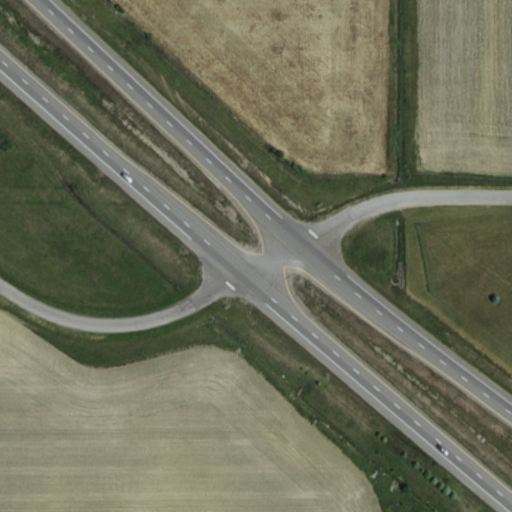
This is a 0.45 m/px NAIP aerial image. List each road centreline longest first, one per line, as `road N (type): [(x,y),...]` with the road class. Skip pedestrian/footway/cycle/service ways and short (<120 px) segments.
road 1 (trunk): [(0,65),(511,508)]
road 2 (trunk): [(511,408),(344,278),(42,0)]
road 3 (tertiary): [(511,194),(390,196),(234,270),(166,312),(98,322),(32,305),(0,284)]
